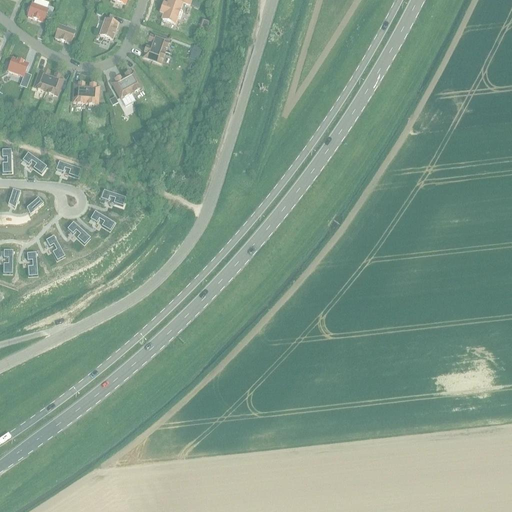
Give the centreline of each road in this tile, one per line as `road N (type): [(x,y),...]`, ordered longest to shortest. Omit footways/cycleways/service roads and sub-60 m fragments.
road 1 (primary): [(0,465),(131,366),(217,284),(354,110),(416,0)]
road 2 (primary): [(401,0),(341,105),(195,282),(0,441)]
road 3 (unclassified): [(0,364),(134,294),(179,255),(202,219),(269,0)]
road 4 (residential): [(0,17),(52,55),(109,68),(132,51),(143,0)]
